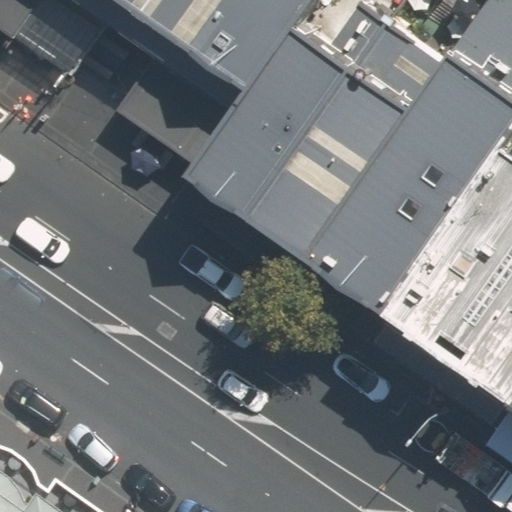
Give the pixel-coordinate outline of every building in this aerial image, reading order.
[(0,0),(0,10),(30,32),(52,0),(146,0),(186,29),(134,100),(206,154),(259,81),(308,14),(318,0),(0,0)] [(206,154),(260,193),(394,10),(379,0),(360,0),(336,34),(308,14),(259,81),(206,154)] [(317,239),(396,291),(511,126),(511,0),(483,0),(450,49),(317,239)] [(260,193),(317,239),(450,49),(394,10),(260,193)] [(511,126),(396,291),(464,340),(511,268),(511,126)] [(511,268),(464,340),(511,374),(511,268)] [(0,511),(62,511),(0,472),(0,511)]
